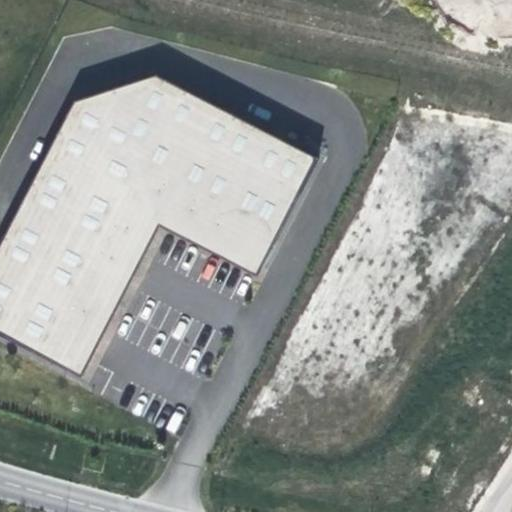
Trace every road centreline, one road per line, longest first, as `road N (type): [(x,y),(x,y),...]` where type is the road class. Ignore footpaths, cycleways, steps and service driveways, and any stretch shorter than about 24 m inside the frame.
road 1 (unknown): [(258,332),(138,268)]
road 2 (unknown): [(220,409),(102,346)]
road 3 (unclassified): [(121,511),(0,481)]
